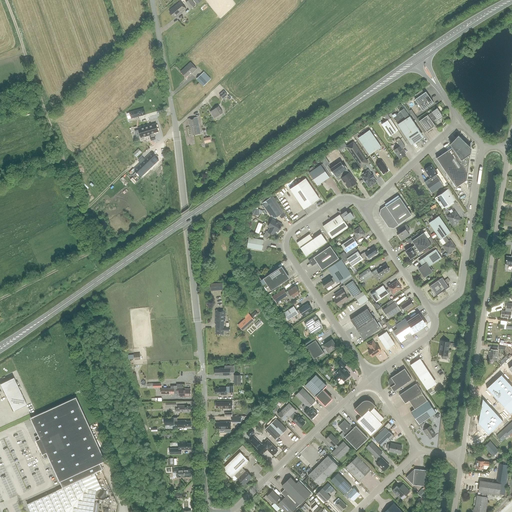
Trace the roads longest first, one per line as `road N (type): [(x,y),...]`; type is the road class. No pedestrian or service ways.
road 1 (unclassified): [(206,511),(200,344),(151,0)]
road 2 (primary): [(0,346),(418,58)]
road 3 (track): [(174,124),(82,208),(5,0)]
road 4 (unclassified): [(461,456),(509,148)]
road 5 (residential): [(371,377),(286,244),(340,198),(363,206)]
road 6 (residential): [(231,511),(371,377)]
road 7 (residential): [(432,311),(461,289),(482,143)]
road 8 (residential): [(363,206),(460,119)]
road 9 (residential): [(432,311),(363,206)]
